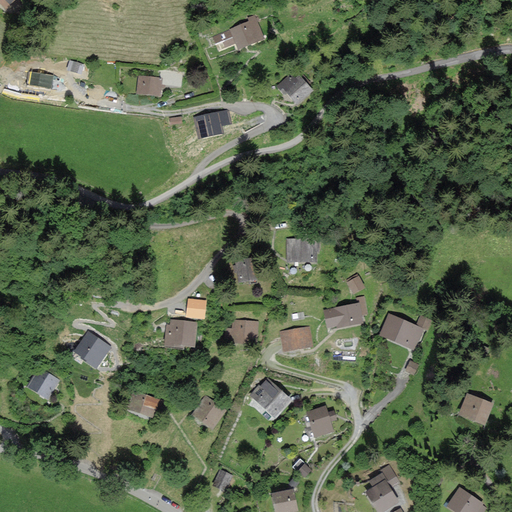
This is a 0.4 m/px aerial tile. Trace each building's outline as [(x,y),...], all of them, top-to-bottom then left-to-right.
[(255,16),(249,18),(251,22),(231,29),(232,31),(215,37),(217,42),(224,39),(226,45),(237,41),(239,47),(263,38),(255,16)] [(56,75),(29,72),(27,88),(50,91),(52,81),(55,81),(56,75)] [(162,80),(140,77),(139,92),(160,94),(162,80)] [(294,81),(290,77),(281,85),(297,102),(311,90),(299,77),(294,81)] [(226,121),(225,115),(200,120),(203,136),(218,133),(216,123),(226,121)] [(289,240),(288,259),(315,260),(316,241),(289,240)] [(234,260),(235,281),(257,280),(256,258),(234,260)] [(364,287),(358,275),(348,280),(354,292),(364,287)] [(366,313),(363,297),(358,298),(359,304),(326,310),(329,327),(362,321),(361,314),(366,313)] [(204,301),(189,300),(188,316),(203,317),(204,301)] [(422,329),(390,315),(382,333),(414,348),(422,329)] [(431,321),(421,316),(418,323),(428,328),(431,321)] [(196,323),(170,319),(166,346),(183,348),(184,344),(193,345),(196,323)] [(257,323),(234,321),(233,330),(226,329),(224,344),(255,347),(257,323)] [(308,328),(282,332),(285,350),(310,346),(308,328)] [(109,347),(89,333),(76,350),(96,365),(109,347)] [(418,365),(411,361),(407,370),(414,373),(418,365)] [(58,381),(40,370),(30,386),(48,397),(58,381)] [(289,400),(266,380),(252,396),(275,416),(289,400)] [(138,393),(134,392),(128,408),(152,416),(158,401),(138,393)] [(492,403),(467,394),(460,413),(484,423),(492,403)] [(224,411),(207,398),(194,414),(211,428),(224,411)] [(327,413),(325,407),(308,412),(315,435),(332,430),(330,421),(336,419),(333,411),(327,413)] [(398,481),(389,467),(382,471),(384,473),(371,480),(376,487),(368,492),(380,511),(398,501),(389,486),(398,481)] [(231,476),(220,471),(214,484),(225,489),(231,476)] [(482,511),(487,507),(460,488),(448,505),(457,511),(482,511)] [(284,511),(297,510),(293,490),(273,493),(277,511),(284,511)]
